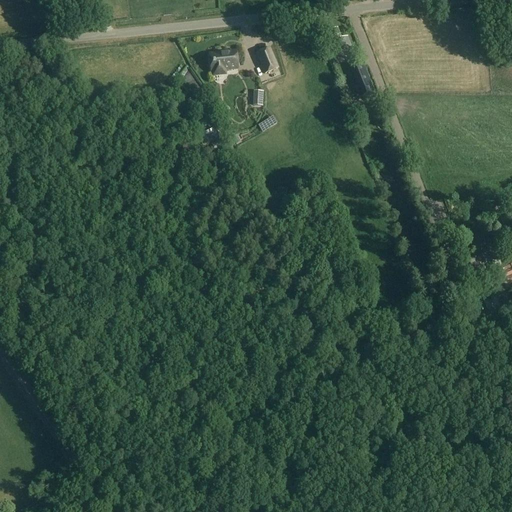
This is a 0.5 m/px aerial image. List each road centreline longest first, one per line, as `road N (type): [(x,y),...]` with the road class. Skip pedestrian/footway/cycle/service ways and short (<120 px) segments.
road 1 (unclassified): [(0,46),(458,0)]
road 2 (track): [(350,9),(476,332)]
road 3 (track): [(0,344),(66,445),(72,469)]
